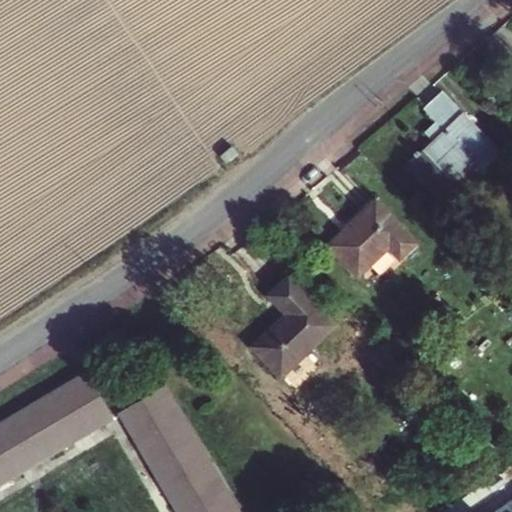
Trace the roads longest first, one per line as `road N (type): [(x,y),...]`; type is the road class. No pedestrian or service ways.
road 1 (residential): [(476,0),(207,215),(0,354)]
road 2 (track): [(207,215),(84,0)]
